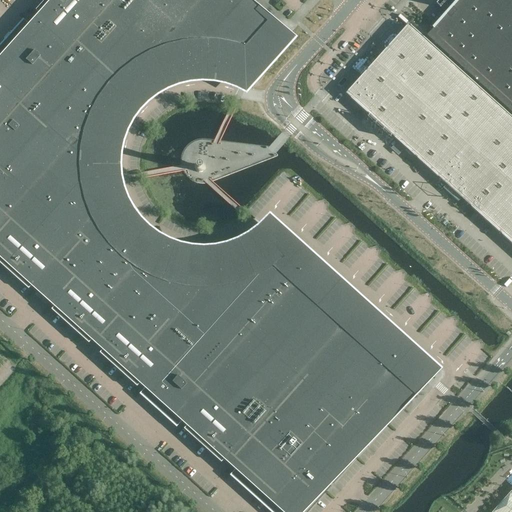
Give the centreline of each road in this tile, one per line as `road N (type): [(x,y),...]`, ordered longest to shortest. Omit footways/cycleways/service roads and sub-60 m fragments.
road 1 (unclassified): [(0,319),(216,511)]
road 2 (unclassified): [(364,511),(511,345)]
road 3 (tertiary): [(388,193),(511,305)]
road 4 (tertiary): [(269,99),(314,148),(388,193)]
road 5 (tertiary): [(388,193),(294,109)]
